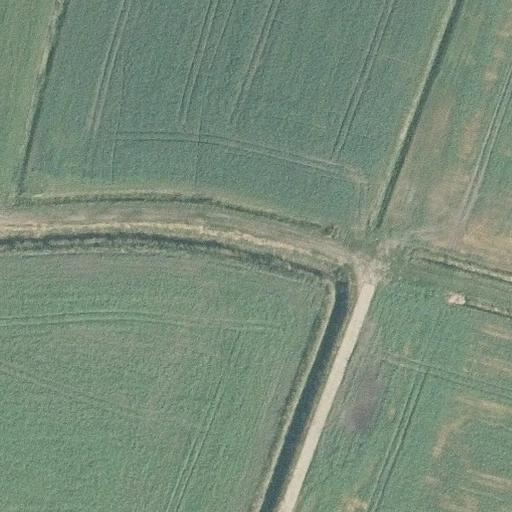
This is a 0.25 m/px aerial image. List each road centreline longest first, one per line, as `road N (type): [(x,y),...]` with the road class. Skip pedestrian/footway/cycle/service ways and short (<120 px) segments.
road 1 (track): [(0,218),(210,224),(337,259),(370,281),(417,272),(511,298)]
road 2 (track): [(288,511),(370,281)]
